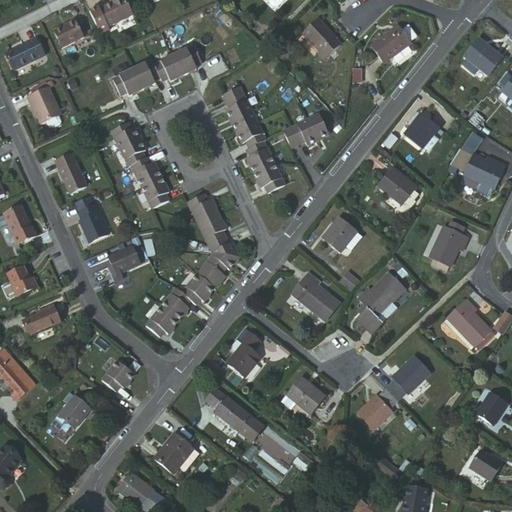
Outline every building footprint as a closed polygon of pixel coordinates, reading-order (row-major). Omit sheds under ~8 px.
[(85,16),(95,40),(104,35),(103,33),(128,21),(128,19),(133,16),(126,0),(125,0),(120,2),(118,0),(116,0),(109,3),(111,6),(93,14),(92,12),(85,16)] [(267,0),(270,3),(269,4),(268,7),(269,10),(271,12),(275,13),(277,12),(288,1),(287,0),(267,0)] [(79,43),(72,25),(50,35),(58,53),(79,43)] [(340,50),(315,25),(301,42),(319,58),(316,61),(324,68),(340,50)] [(410,46),(397,29),(389,34),(390,36),(385,40),(383,38),(370,48),(384,66),(410,46)] [(497,63),(472,42),(458,62),(482,81),(497,63)] [(41,60),(33,43),(3,58),(10,75),(41,60)] [(188,53),(166,63),(176,84),(190,77),(188,73),(195,70),(188,53)] [(166,63),(148,71),(154,84),(156,88),(163,84),(165,90),(176,84),(166,63)] [(146,67),(129,76),(138,96),(150,90),(148,86),(154,84),(148,71),(146,67)] [(353,70),(353,84),(362,84),(362,70),(353,70)] [(138,96),(129,76),(106,86),(114,102),(121,99),(123,103),(138,96)] [(511,81),(509,79),(494,98),(511,112),(511,81)] [(57,122),(44,93),(21,104),(30,123),(32,121),(37,131),(43,128),(46,134),(49,134),(56,132),(57,128),(55,122),(57,122)] [(218,110),(237,101),(234,94),(215,103),(218,110)] [(224,130),(246,118),(237,101),(218,110),(220,116),(218,117),(224,130)] [(229,140),(251,128),(246,118),(224,130),(229,140)] [(416,150),(430,132),(413,118),(396,139),(414,153),(416,150)] [(313,121),(301,126),(311,147),(322,141),(313,121)] [(301,126),(285,134),(292,151),(299,148),(301,152),(311,147),(301,126)] [(105,137),(113,154),(134,145),(128,133),(125,135),(123,128),(105,137)] [(261,147),(251,128),(229,140),(234,151),(237,149),(239,157),(257,149),(261,147)] [(437,137),(430,132),(416,150),(423,156),(437,137)] [(292,151),(285,134),(276,138),(284,155),(292,151)] [(462,139),(454,154),(465,160),(465,159),(473,147),(462,139)] [(134,145),(113,154),(122,174),(124,172),(140,165),(137,159),(140,157),(134,145)] [(267,169),(257,149),(239,157),(242,164),(239,166),(246,180),(267,169)] [(452,152),(442,167),(457,175),(465,160),(454,154),(452,152)] [(384,163),(372,153),(369,157),(381,167),(384,163)] [(465,160),(457,175),(455,178),(470,187),(484,194),(486,195),(498,170),(485,162),(482,168),(465,159),(465,160)] [(58,174),(55,177),(66,199),(84,191),(74,170),(71,172),(66,162),(55,167),(58,174)] [(140,165),(124,172),(135,194),(155,182),(149,169),(145,171),(142,164),(140,165)] [(278,191),(267,169),(246,180),(253,195),(257,193),(260,200),(278,191)] [(411,191),(385,172),(373,189),(398,208),(411,191)] [(155,182),(135,194),(144,213),(162,205),(159,199),(161,197),(155,182)] [(484,194),(470,187),(468,193),(468,195),(477,201),(481,200),(484,194)] [(192,229),(213,218),(205,203),(202,205),(199,198),(181,207),(192,229)] [(91,209),(86,201),(73,208),(77,217),(76,218),(80,225),(77,227),(87,248),(106,239),(93,209),(91,209)] [(16,238),(28,233),(18,211),(0,220),(5,229),(10,241),(16,238)] [(221,235),(213,218),(192,229),(202,250),(219,240),(218,236),(221,235)] [(334,251),(346,235),(328,221),(310,243),(329,258),(334,251)] [(443,231),(459,241),(462,233),(447,224),(443,231)] [(511,229),(506,225),(501,235),(511,242),(511,245),(511,246),(511,229)] [(463,243),(459,241),(443,231),(439,229),(420,262),(441,274),(451,257),(455,259),(463,243)] [(29,232),(28,233),(16,238),(21,248),(34,242),(29,232)] [(354,242),(346,235),(334,251),(343,257),(354,242)] [(21,248),(16,238),(10,241),(14,251),(21,248)] [(223,248),(219,240),(202,250),(205,256),(205,262),(218,273),(222,277),(234,261),(227,246),(223,248)] [(112,279),(117,277),(137,269),(129,251),(105,261),(109,270),(112,279)] [(215,278),(218,273),(205,262),(190,280),(206,294),(218,280),(215,278)] [(112,279),(109,270),(104,272),(110,287),(119,283),(117,277),(112,279)] [(6,287),(12,301),(13,302),(34,293),(29,283),(26,285),(20,272),(3,280),(6,287)] [(363,314),(369,319),(398,291),(381,274),(363,294),(360,291),(350,301),(360,311),(363,314)] [(310,284),(298,275),(281,296),(315,323),(330,305),(307,287),(310,284)] [(350,286),(338,277),(329,287),(341,297),(350,286)] [(197,306),(206,294),(190,280),(175,298),(182,304),(188,310),(194,304),(197,306)] [(12,301),(6,287),(0,290),(0,294),(3,302),(6,304),(12,301)] [(177,310),(182,304),(175,298),(169,294),(154,312),(139,330),(151,342),(155,337),(158,339),(180,313),(177,310)] [(465,316),(454,305),(436,323),(465,352),(480,336),(463,319),(465,316)] [(352,320),(355,323),(363,314),(360,311),(352,320)] [(24,342),(56,328),(49,312),(33,319),(34,321),(19,328),(24,342)] [(375,325),(369,319),(363,314),(355,323),(353,325),(365,336),(375,325)] [(492,343),(504,327),(496,321),(484,337),(492,343)] [(511,335),(511,323),(509,322),(503,332),(511,337),(511,335)] [(254,346),(243,336),(212,375),(228,389),(244,368),(238,363),(254,346)] [(29,387),(14,369),(8,373),(0,363),(0,381),(15,398),(29,387)] [(384,388),(377,395),(387,406),(395,399),(398,401),(420,380),(405,363),(382,384),(384,388)] [(119,391),(128,380),(110,365),(96,382),(110,394),(115,388),(119,391)] [(314,402),(290,383),(274,401),(299,422),(314,402)] [(213,413),(210,416),(233,434),(236,431),(250,441),(259,429),(211,391),(201,403),(213,413)] [(485,426),(498,406),(482,394),(469,416),(485,426)] [(387,406),(377,395),(367,404),(364,400),(344,418),(360,436),(381,418),(378,414),(387,406)] [(56,423),(57,424),(69,435),(71,437),(88,417),(72,404),(56,423)] [(69,435),(57,424),(50,431),(57,439),(59,437),(64,441),(69,435)] [(236,431),(233,434),(247,445),(250,441),(236,431)] [(153,466),(171,481),(192,456),(173,440),(153,466)] [(1,452),(0,453),(0,491),(4,492),(6,491),(7,489),(7,486),(6,482),(18,467),(1,452)] [(481,485),(491,468),(471,455),(461,472),(481,485)] [(310,467),(298,457),(290,468),(302,478),(310,467)] [(372,471),(389,483),(394,475),(378,462),(372,471)] [(116,493),(139,511),(159,511),(160,511),(147,501),(152,495),(129,476),(116,493)] [(425,511),(429,494),(408,490),(403,511),(425,511)] [(340,499),(333,508),(338,511),(360,511),(365,506),(352,494),(346,503),(340,499)]
